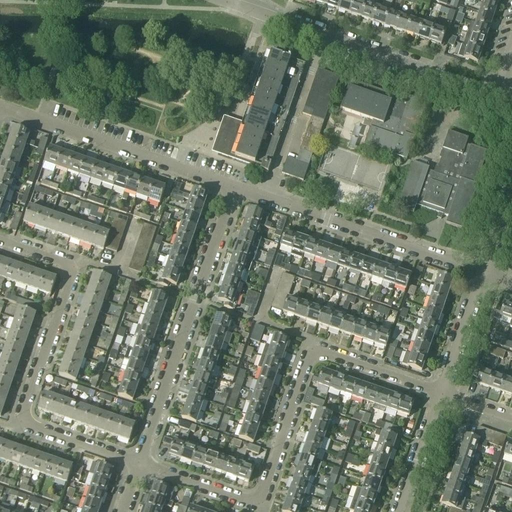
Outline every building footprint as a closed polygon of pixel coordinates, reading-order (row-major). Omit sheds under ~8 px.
[(338,10),(342,0),(329,0),(327,6),(338,10)] [(350,14),(354,0),(353,0),(342,0),(338,10),(350,14)] [(361,18),(366,4),(354,0),(350,14),(361,18)] [(493,18),(497,6),(483,1),(479,13),(493,18)] [(373,22),(378,8),(366,4),(361,18),(373,22)] [(384,26),(389,12),(378,8),(373,22),(384,26)] [(450,11),(447,21),(452,22),(455,12),(450,11)] [(395,30),(400,16),(389,12),(384,26),(395,30)] [(489,29),(493,18),(479,13),(475,24),(489,29)] [(406,34),(411,20),(400,16),(395,30),(406,34)] [(418,38),(423,24),(411,20),(406,34),(418,38)] [(489,29),(475,24),(471,23),(467,33),(472,35),(486,40),(489,29)] [(429,42),(434,28),(423,24),(418,38),(429,42)] [(441,46),(445,32),(434,28),(429,42),(441,46)] [(467,33),(463,45),(468,47),(482,51),(486,40),(472,35),(467,33)] [(478,63),(482,51),(468,47),(463,45),(462,45),(458,56),(478,63)] [(268,173),(305,65),(271,53),(245,129),(226,123),(216,152),(254,165),(261,167),(260,170),(268,173)] [(339,77),(327,73),(318,69),(316,75),(337,82),(339,77)] [(337,82),(316,75),(314,80),(335,88),(337,82)] [(335,88),(314,80),(312,86),(333,93),(335,88)] [(406,160),(424,108),(410,104),(411,102),(412,98),(388,89),(387,89),(386,89),(385,89),(384,90),(383,90),(383,91),(382,92),(351,81),(351,80),(350,80),(340,110),(341,111),(341,110),(372,121),(364,146),(406,160)] [(333,93),(312,86),(310,92),(331,99),(333,93)] [(331,99),(310,92),(308,97),(329,105),(331,99)] [(329,105),(308,97),(306,103),(328,110),(329,105)] [(328,110),(306,103),(304,108),(326,116),(328,110)] [(326,116),(304,108),(302,114),(312,117),(324,121),(326,116)] [(322,127),(324,121),(312,117),(310,123),(322,127)] [(495,136),(499,124),(488,121),(484,133),(495,136)] [(320,132),(322,127),(310,123),(308,128),(320,132)] [(25,145),(29,133),(13,128),(9,139),(25,145)] [(318,138),(320,132),(308,128),(306,134),(318,138)] [(476,185),(487,152),(466,145),(468,139),(448,132),(439,158),(441,159),(438,166),(436,165),(433,174),(427,172),(429,168),(412,163),(397,207),(413,213),(416,205),(438,213),(437,218),(441,219),(443,214),(449,216),(446,224),(462,230),(478,185),(476,185)] [(316,143),(318,138),(306,134),(304,139),(316,143)] [(41,138),(37,149),(43,151),(47,140),(41,138)] [(21,157),(25,145),(9,139),(5,151),(21,157)] [(309,165),(316,143),(304,139),(296,161),(309,165)] [(55,168),(60,152),(49,148),(43,164),(55,168)] [(17,168),(21,157),(5,151),(1,163),(17,168)] [(66,172),(72,156),(60,152),(55,168),(66,172)] [(78,176),(83,160),(72,156),(66,172),(78,176)] [(303,181),(309,165),(296,161),(287,158),(282,174),(303,181)] [(89,180),(95,164),(83,160),(78,176),(89,180)] [(0,175),(13,180),(17,168),(1,163),(0,164),(0,175)] [(101,184),(107,168),(95,164),(89,180),(101,184)] [(113,188),(118,172),(107,168),(101,184),(113,188)] [(124,192),(130,176),(118,172),(113,188),(124,192)] [(0,188),(9,191),(13,180),(0,175),(0,188)] [(136,196),(141,179),(130,176),(124,192),(136,196)] [(147,200),(153,183),(141,179),(136,196),(147,200)] [(159,204),(165,188),(153,183),(147,200),(159,204)] [(176,197),(179,185),(175,184),(171,195),(176,197)] [(0,201),(5,203),(9,191),(0,188),(0,201)] [(203,206),(207,195),(193,190),(191,197),(185,195),(183,199),(189,201),(203,206)] [(200,218),(203,206),(189,201),(185,213),(200,218)] [(91,211),(93,207),(81,203),(80,207),(91,211)] [(35,227),(41,210),(29,206),(23,223),(35,227)] [(102,215),(104,211),(93,207),(91,211),(102,215)] [(267,223),(269,216),(249,209),(245,221),(260,226),(270,229),(272,225),(267,223)] [(46,231),(52,214),(41,210),(35,227),(46,231)] [(196,229),(200,218),(185,213),(181,224),(196,229)] [(58,235),(63,218),(52,214),(46,231),(58,235)] [(126,225),(128,219),(116,215),(114,219),(114,221),(126,225)] [(69,239),(75,222),(63,218),(58,235),(69,239)] [(16,232),(19,221),(14,219),(10,230),(16,232)] [(282,233),(286,222),(279,220),(275,231),(282,233)] [(124,231),(126,225),(114,221),(112,226),(124,231)] [(256,237),(260,226),(245,221),(241,232),(256,237)] [(80,243),(86,226),(75,222),(69,239),(80,243)] [(192,240),(196,229),(181,224),(177,235),(192,240)] [(154,235),(156,229),(144,225),(142,230),(154,235)] [(92,247),(97,230),(86,226),(80,243),(92,247)] [(122,236),(124,231),(112,226),(110,232),(122,236)] [(106,243),(108,238),(109,234),(97,230),(92,247),(103,251),(104,249),(106,243)] [(152,240),(154,235),(142,230),(140,236),(152,240)] [(120,242),(122,236),(110,232),(109,234),(108,238),(120,242)] [(252,248),(256,237),(241,232),(237,243),(252,248)] [(292,251),(297,236),(285,232),(280,247),(292,251)] [(188,252),(192,240),(177,235),(174,247),(188,252)] [(150,246),(152,240),(140,236),(138,242),(150,246)] [(303,255),(308,240),(297,236),(292,251),(303,255)] [(118,247),(120,242),(108,238),(106,243),(118,247)] [(314,259),(319,244),(308,240),(303,255),(314,259)] [(148,251),(150,246),(138,242),(136,247),(148,251)] [(116,253),(118,247),(106,243),(104,249),(116,253)] [(248,260),(252,248),(237,243),(233,255),(248,260)] [(326,263),(331,248),(319,244),(314,259),(326,263)] [(147,257),(148,251),(136,247),(134,253),(147,257)] [(184,263),(188,252),(174,247),(170,258),(184,263)] [(337,267),(342,252),(331,248),(326,263),(337,267)] [(348,271),(353,256),(342,252),(337,267),(348,271)] [(145,263),(147,257),(134,253),(132,258),(145,263)] [(265,258),(263,265),(270,267),(272,260),(274,256),(267,254),(265,258)] [(252,262),(248,260),(233,255),(229,266),(244,271),(248,273),(252,262)] [(279,269),(283,257),(276,255),(272,267),(279,269)] [(360,274),(365,260),(353,256),(348,271),(360,274)] [(143,268),(145,263),(132,258),(130,264),(143,268)] [(180,274),(184,263),(170,258),(166,270),(180,274)] [(0,278),(5,280),(10,263),(0,259),(0,278)] [(371,278),(376,264),(365,260),(360,274),(371,278)] [(16,284),(22,267),(10,263),(5,280),(16,284)] [(141,274),(143,268),(130,264),(129,270),(141,274)] [(382,282),(387,268),(376,264),(371,278),(382,282)] [(240,282),(244,271),(229,266),(226,277),(240,282)] [(27,288),(33,271),(22,267),(16,284),(27,288)] [(419,281),(423,270),(417,267),(413,279),(419,281)] [(394,286),(399,271),(387,268),(382,282),(390,285),(388,289),(393,290),(394,286)] [(266,279),(268,273),(256,269),(254,275),(259,276),(266,279)] [(176,286),(180,274),(166,270),(162,281),(160,280),(158,286),(167,289),(169,283),(176,286)] [(39,292),(45,275),(33,271),(27,288),(39,292)] [(406,290),(411,276),(399,271),(394,286),(406,290)] [(107,290),(111,278),(94,272),(90,284),(107,290)] [(293,284),(295,278),(283,274),(281,279),(293,284)] [(50,296),(56,279),(45,275),(39,292),(50,296)] [(449,291),(453,280),(439,275),(435,287),(449,291)] [(236,294),(240,282),(226,277),(222,289),(236,294)] [(291,289),(293,284),(281,279),(279,285),(291,289)] [(103,301),(107,290),(90,284),(86,296),(103,301)] [(126,297),(130,285),(126,284),(122,295),(126,297)] [(289,295),(291,289),(279,285),(277,290),(289,295)] [(445,303),(449,291),(435,287),(431,298),(445,303)] [(232,305),(236,294),(222,289),(218,300),(232,305)] [(153,293),(149,305),(164,310),(168,298),(160,296),(161,292),(155,290),(154,294),(153,293)] [(288,298),(289,295),(277,290),(275,296),(288,300),(288,298)] [(21,305),(23,299),(12,295),(10,301),(21,305)] [(122,308),(126,297),(122,295),(118,307),(122,308)] [(99,313),(103,301),(86,296),(82,307),(99,313)] [(286,306),(288,300),(275,296),(273,302),(286,306)] [(295,317),(300,302),(288,298),(288,300),(286,306),(283,312),(283,313),(295,317)] [(441,314),(445,303),(431,298),(427,309),(441,314)] [(33,309),(35,303),(23,299),(21,305),(33,309)] [(372,312),(375,305),(363,301),(361,308),(372,312)] [(283,312),(286,306),(273,302),(271,308),(283,312)] [(306,321),(311,306),(300,302),(295,317),(306,321)] [(511,321),(511,319),(511,306),(504,303),(502,309),(497,307),(493,318),(499,320),(500,317),(511,321)] [(160,322),(164,310),(149,305),(145,317),(160,322)] [(384,315),(386,309),(375,305),(372,312),(384,315)] [(317,325),(322,310),(311,306),(306,321),(317,325)] [(95,324),(99,313),(82,307),(78,318),(95,324)] [(31,326),(35,314),(19,308),(15,320),(31,326)] [(437,325),(441,314),(427,309),(423,321),(437,325)] [(329,329),(334,314),(322,310),(317,325),(329,329)] [(340,333),(345,318),(334,314),(329,329),(340,333)] [(227,332),(231,321),(217,316),(213,327),(227,332)] [(156,333),(160,322),(145,317),(141,328),(156,333)] [(91,335),(95,324),(78,318),(74,330),(91,335)] [(351,336),(356,322),(345,318),(340,333),(351,336)] [(28,337),(31,326),(15,320),(11,331),(28,337)] [(434,337),(437,325),(423,321),(419,332),(434,337)] [(363,340),(368,326),(356,322),(351,336),(363,340)] [(260,343),(265,328),(256,325),(251,340),(260,343)] [(374,344),(379,330),(368,326),(363,340),(374,344)] [(223,343),(227,332),(213,327),(209,339),(223,343)] [(152,344),(156,333),(141,328),(137,339),(152,344)] [(87,347),(91,335),(74,330),(70,341),(87,347)] [(386,348),(391,334),(379,330),(374,344),(386,348)] [(24,348),(28,337),(11,331),(7,343),(24,348)] [(430,348),(434,337),(419,332),(415,343),(430,348)] [(285,352),(289,340),(274,335),(270,347),(285,352)] [(503,347),(505,341),(505,340),(493,335),(491,343),(503,347)] [(148,355),(152,344),(137,339),(134,350),(148,355)] [(219,355),(223,343),(209,339),(205,350),(219,355)] [(83,358),(87,347),(70,341),(67,352),(83,358)] [(20,360),(24,348),(7,343),(3,354),(20,360)] [(426,360),(430,348),(415,343),(411,355),(426,360)] [(281,363),(285,352),(270,347),(266,358),(281,363)] [(392,361),(396,349),(389,347),(385,359),(392,361)] [(499,358),(501,351),(489,347),(487,354),(499,358)] [(128,348),(124,360),(130,362),(144,367),(148,355),(134,350),(128,348)] [(216,366),(219,355),(205,350),(201,361),(216,366)] [(79,369),(83,358),(67,352),(63,364),(79,369)] [(0,365),(16,371),(20,360),(3,354),(0,362),(0,365)] [(422,371),(426,360),(411,355),(407,366),(422,371)] [(277,375),(281,363),(266,358),(262,370),(277,375)] [(212,378),(216,366),(201,361),(197,373),(212,378)] [(140,378),(144,367),(130,362),(126,373),(140,378)] [(75,381),(79,369),(63,364),(59,375),(75,381)] [(0,378),(12,382),(16,371),(0,365),(0,378)] [(488,388),(493,374),(482,370),(483,368),(477,365),(473,376),(479,378),(477,384),(488,388)] [(273,386),(277,375),(262,370),(258,381),(273,386)] [(329,389),(334,375),(322,371),(320,377),(315,375),(312,383),(318,385),(317,385),(329,389)] [(136,390),(140,378),(126,373),(122,385),(136,390)] [(208,389),(212,378),(197,373),(193,384),(208,389)] [(500,392),(505,378),(493,374),(488,388),(500,392)] [(95,388),(99,376),(94,375),(90,386),(95,388)] [(340,393),(345,379),(334,375),(329,389),(340,393)] [(0,391),(8,394),(12,382),(0,378),(0,391)] [(511,396),(511,392),(511,380),(505,378),(500,392),(511,396)] [(352,397),(357,383),(345,379),(340,393),(352,397)] [(269,397),(273,386),(258,381),(254,392),(269,397)] [(363,401),(368,387),(357,383),(352,397),(363,401)] [(204,400),(208,389),(193,384),(189,395),(204,400)] [(132,401),(136,390),(122,385),(118,396),(132,401)] [(375,405),(380,390),(368,387),(363,401),(375,405)] [(94,397),(95,392),(84,388),(82,393),(94,397)] [(386,409),(391,394),(380,390),(375,405),(386,409)] [(265,408),(269,397),(254,392),(251,403),(265,408)] [(49,414),(55,397),(44,393),(38,410),(49,414)] [(397,413),(402,398),(391,394),(386,409),(397,413)] [(207,401),(204,400),(189,395),(185,407),(200,412),(203,413),(207,401)] [(61,418),(66,401),(55,397),(49,414),(61,418)] [(409,417),(414,402),(402,398),(397,413),(409,417)] [(322,409),(324,403),(313,399),(311,405),(322,409)] [(72,422),(78,405),(66,401),(61,418),(72,422)] [(261,420),(265,408),(251,403),(247,415),(261,420)] [(84,426),(89,409),(78,405),(72,422),(84,426)] [(196,423),(200,412),(185,407),(181,418),(196,423)] [(95,429),(101,413),(89,409),(84,426),(95,429)] [(328,427),(332,415),(318,410),(313,422),(328,427)] [(359,415),(357,420),(361,422),(362,422),(365,414),(359,412),(359,415)] [(106,433),(112,417),(101,413),(95,429),(106,433)] [(370,419),(370,418),(371,416),(365,414),(362,422),(368,424),(370,419)] [(257,432),(261,420),(247,415),(243,427),(257,432)] [(117,437),(123,421),(112,417),(106,433),(117,437)] [(370,419),(368,424),(375,427),(378,428),(381,422),(377,421),(370,419)] [(129,441),(135,425),(123,421),(117,437),(129,441)] [(190,431),(192,425),(180,421),(178,427),(190,431)] [(324,438),(328,427),(313,422),(310,433),(324,438)] [(390,432),(392,426),(385,424),(383,430),(390,432)] [(402,437),(404,430),(392,426),(390,432),(402,437)] [(253,443),(257,432),(243,427),(239,438),(253,443)] [(480,441),(484,429),(479,427),(474,439),(480,441)] [(486,443),(490,431),(484,429),(480,441),(486,443)] [(393,449),(397,438),(377,431),(375,436),(381,438),(378,444),(393,449)] [(491,445),(495,432),(490,431),(486,443),(487,443),(491,445)] [(496,446),(501,434),(495,432),(491,445),(496,446)] [(320,450),(324,438),(310,433),(306,445),(320,450)] [(502,448),(506,436),(501,434),(496,446),(502,448)] [(180,459),(185,445),(188,436),(183,435),(182,438),(175,436),(169,455),(180,459)] [(485,449),(487,443),(486,443),(480,441),(474,439),(465,436),(461,448),(475,452),(477,446),(485,449)] [(0,460),(10,463),(15,447),(4,443),(0,454),(0,460)] [(389,461),(393,449),(378,444),(374,456),(389,461)] [(191,463),(196,448),(185,445),(180,459),(191,463)] [(258,455),(260,449),(249,445),(247,451),(258,455)] [(316,461),(320,450),(306,445),(302,456),(316,461)] [(21,467),(27,451),(15,447),(10,463),(21,467)] [(203,467),(208,452),(196,448),(191,463),(203,467)] [(471,464),(475,452),(461,448),(457,459),(471,464)] [(32,471),(38,454),(27,451),(21,467),(32,471)] [(214,471),(219,456),(208,452),(203,467),(214,471)] [(43,475),(49,458),(38,454),(32,471),(43,475)] [(226,475),(231,460),(219,456),(214,471),(226,475)] [(317,474),(320,463),(316,461),(302,456),(298,467),(317,474)] [(385,472),(389,461),(374,456),(370,467),(385,472)] [(55,479),(61,462),(49,458),(43,475),(55,479)] [(467,475),(471,464),(457,459),(453,470),(467,475)] [(242,464),(231,460),(226,475),(237,479),(242,464)] [(248,483),(253,468),(255,464),(243,460),(242,464),(237,479),(248,483)] [(67,483),(72,466),(61,462),(55,479),(67,483)] [(109,482),(113,470),(98,465),(94,477),(109,482)] [(315,478),(317,474),(298,467),(294,479),(308,484),(311,476),(315,478)] [(381,484),(385,472),(370,467),(366,479),(381,484)] [(463,486),(467,475),(453,470),(449,481),(463,486)] [(105,493),(109,482),(94,477),(90,488),(105,493)] [(305,495),(308,484),(294,479),(290,490),(305,495)] [(377,495),(381,484),(366,479),(363,490),(377,495)] [(459,498),(463,486),(449,481),(446,493),(459,498)] [(170,503),(174,491),(154,484),(150,496),(170,503)] [(101,504),(105,493),(90,488),(86,499),(101,504)] [(373,506),(377,495),(363,490),(357,488),(353,499),(373,506)] [(301,507),(305,495),(290,490),(286,501),(301,507)] [(482,505),(486,494),(481,492),(477,503),(482,505)] [(465,500),(459,498),(446,493),(442,504),(450,507),(456,509),(461,511),(465,500)] [(173,504),(170,503),(150,496),(146,507),(159,511),(161,511),(163,506),(171,509),(173,504)] [(86,511),(98,511),(101,504),(86,499),(83,511),(86,511)] [(371,511),(373,506),(353,499),(349,510),(353,511),(371,511)] [(298,511),(301,507),(286,501),(282,511),(298,511)]
